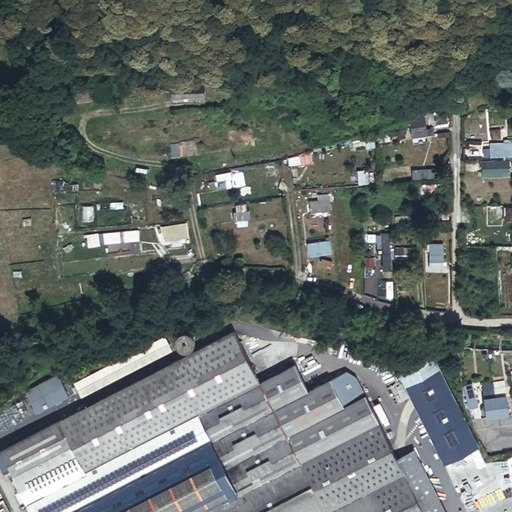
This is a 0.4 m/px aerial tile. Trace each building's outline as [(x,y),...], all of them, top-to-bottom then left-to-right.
[(97,94),(95,78),(73,80),(76,91),(79,103),(97,101),(98,104),(108,102),(107,93),(97,94)] [(170,79),(171,98),(203,98),(202,78),(170,79)] [(445,118),(444,110),(435,112),(435,115),(433,115),(434,120),(436,120),(445,118)] [(424,117),(410,119),(412,136),(433,134),(433,128),(426,128),(424,117)] [(479,119),(478,122),(474,122),(473,131),(485,132),(486,119),(479,119)] [(229,142),(252,139),(251,129),(228,132),(229,142)] [(154,152),(169,152),(168,130),(154,131),(154,152)] [(373,136),(350,138),(351,146),(373,143),(373,136)] [(178,142),(178,144),(180,157),(201,154),(199,139),(194,139),(194,141),(178,142)] [(484,148),(484,156),(511,155),(511,144),(511,143),(511,139),(503,139),(503,142),(489,142),(490,148),(484,148)] [(178,144),(170,145),(171,157),(180,157),(178,144)] [(323,145),(287,155),(287,160),(301,158),(301,161),(312,159),(311,156),(324,154),(323,145)] [(509,162),(489,163),(489,172),(509,171),(509,162)] [(376,178),(374,165),(356,166),(357,180),(376,178)] [(413,169),(413,178),(433,178),(433,169),(413,169)] [(317,178),(314,171),(304,176),(307,182),(317,178)] [(434,181),(416,183),(417,194),(430,193),(433,189),(435,189),(434,181)] [(346,203),(346,189),(333,189),(334,203),(346,203)] [(329,205),(327,190),(316,192),(317,196),(307,198),(309,207),(329,205)] [(245,206),(245,201),(234,202),(234,207),(231,208),(232,216),(235,216),(235,221),(246,220),(246,215),(249,215),(248,206),(245,206)] [(206,211),(205,204),(198,205),(199,213),(206,211)] [(511,206),(496,207),(496,214),(503,214),(503,219),(511,219),(511,206)] [(371,216),(363,216),(363,227),(371,226),(371,216)] [(393,265),(391,230),(383,230),(384,242),(379,242),(379,249),(384,249),(385,265),(393,265)] [(329,247),(328,236),(306,240),(307,250),(329,247)] [(443,257),(443,240),(430,240),(430,247),(430,258),(443,257)] [(412,243),(397,243),(396,258),(412,259),(412,243)] [(184,328),(176,329),(173,337),(177,342),(185,341),(188,334),(184,328)] [(224,332),(0,450),(0,468),(23,511),(441,511),(409,450),(393,458),(383,439),(390,436),(382,420),(375,424),(359,394),(338,406),(323,378),(301,389),(287,363),(251,382),(224,332)] [(167,338),(73,377),(80,392),(173,353),(167,338)] [(427,357),(396,374),(442,462),(474,446),(427,357)] [(23,365),(14,372),(17,377),(26,370),(23,365)] [(489,383),(489,381),(478,383),(484,419),(495,417),(489,383)] [(506,415),(500,381),(489,383),(495,417),(506,415)] [(478,406),(471,383),(461,386),(469,409),(478,406)]
